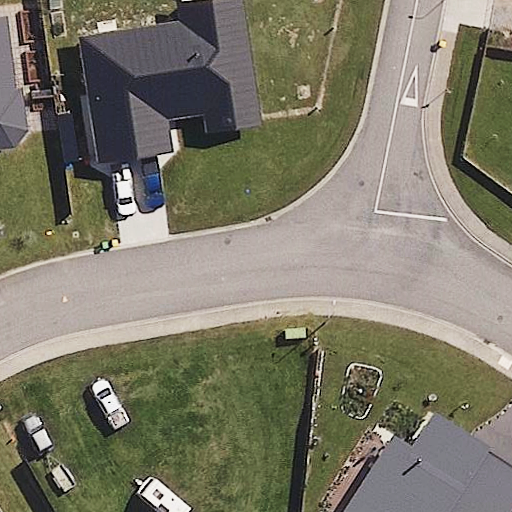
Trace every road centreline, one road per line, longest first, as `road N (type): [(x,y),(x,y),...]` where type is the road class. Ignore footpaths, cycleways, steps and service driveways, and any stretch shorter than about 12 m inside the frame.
road 1 (residential): [(0,318),(86,292),(262,260),(368,259)]
road 2 (residential): [(417,0),(368,259)]
road 3 (residential): [(368,259),(437,277),(511,317)]
